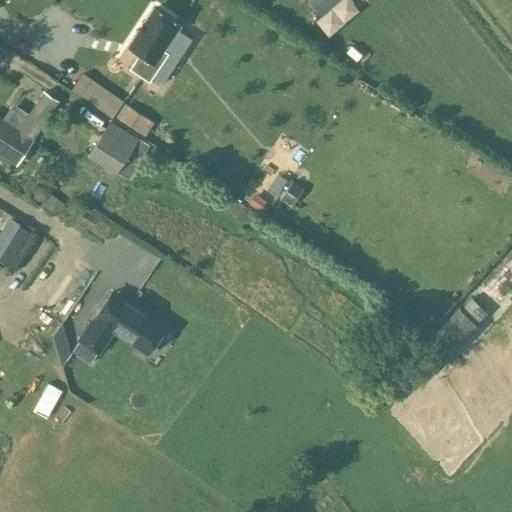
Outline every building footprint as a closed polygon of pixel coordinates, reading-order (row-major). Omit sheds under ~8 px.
[(326,16),(342,0),(312,0),(312,1),(326,16)] [(160,14),(153,9),(144,22),(137,33),(128,46),(140,54),(130,69),(149,82),(168,54),(163,51),(179,27),(173,22),(174,21),(161,12),(160,14)] [(91,79),(80,95),(113,118),(124,102),(91,79)] [(45,93),(31,114),(14,104),(3,121),(0,118),(0,154),(16,165),(58,102),(45,93)] [(148,145),(110,120),(88,154),(126,179),(148,145)] [(281,193),(289,178),(279,173),(272,188),(281,193)] [(284,198),(295,204),(306,187),(295,180),(284,198)] [(0,257),(10,263),(30,231),(11,219),(0,236),(0,257)] [(114,330),(137,345),(147,352),(148,353),(165,328),(130,304),(113,292),(101,309),(80,340),(98,353),(114,330)] [(451,353),(490,311),(473,295),(434,338),(451,353)] [(50,382),(36,408),(50,415),(64,389),(50,382)]
